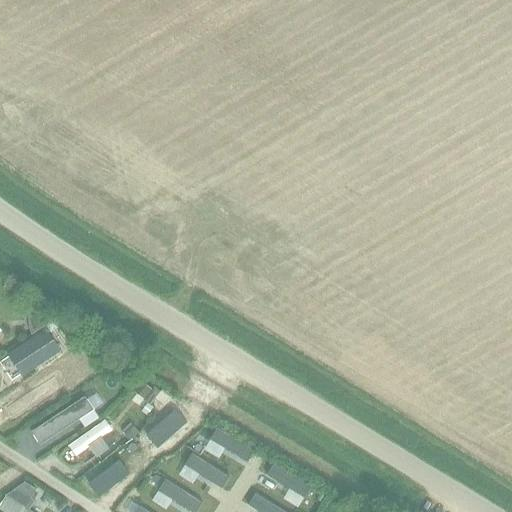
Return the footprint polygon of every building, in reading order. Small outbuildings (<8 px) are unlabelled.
[(49,328),(9,355),(22,374),(62,347),(49,328)] [(56,372),(3,407),(12,420),(65,386),(56,372)] [(85,396),(31,431),(40,445),(93,410),(85,396)] [(176,409),(146,435),(158,448),(187,422),(176,409)] [(107,419),(71,444),(79,455),(115,430),(107,419)] [(217,427),(210,439),(248,462),(255,450),(217,427)] [(192,453),(184,465),(222,488),(229,476),(192,453)] [(99,497),(127,475),(129,474),(119,460),(113,465),(88,483),(99,497)] [(274,463),(266,475),(304,498),(311,486),(274,463)] [(165,479),(158,490),(191,511),(196,511),(202,502),(165,479)] [(12,485),(0,504),(0,508),(6,511),(32,511),(23,506),(30,496),(12,485)] [(286,511),(255,493),(248,505),(259,511),(286,511)] [(201,507),(212,511),(217,498),(206,494),(201,507)]
